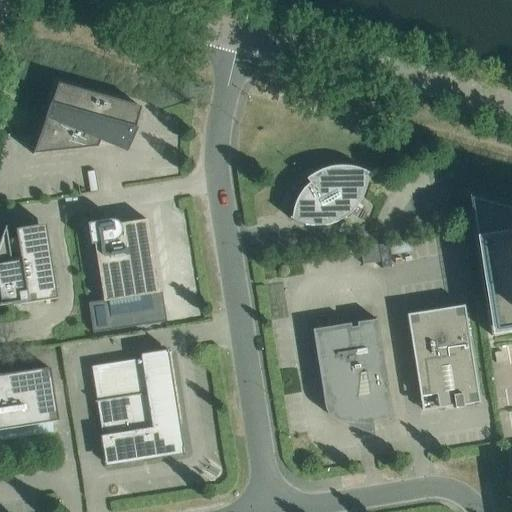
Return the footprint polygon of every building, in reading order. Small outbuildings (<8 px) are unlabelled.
[(97,148),(101,138),(124,148),(132,131),(134,132),(141,107),(58,84),(49,107),(52,108),(49,116),(46,115),(32,155),(97,148)] [(366,183),(366,174),(368,174),(368,173),(359,169),(349,167),(339,166),(330,167),(320,170),(322,175),(314,180),(307,185),(301,192),(296,200),(292,209),(291,218),(290,217),(289,219),(297,223),(306,225),(315,226),(324,226),(333,224),(341,220),(349,214),(355,208),(360,200),(364,192),(366,183)] [(87,172),(90,192),(98,190),(94,171),(87,172)] [(511,212),(511,209),(469,198),(491,336),(511,332),(511,212)] [(147,220),(119,224),(117,222),(115,221),(113,220),(111,220),(109,220),(87,224),(90,245),(94,244),(103,302),(158,293),(147,220)] [(57,299),(45,225),(15,230),(17,238),(7,239),(5,227),(4,227),(0,239),(0,306),(11,305),(11,306),(57,299)] [(362,265),(380,262),(377,245),(360,247),(362,265)] [(420,397),(422,410),(454,405),(454,409),(463,407),(463,406),(479,403),(463,306),(406,315),(419,397),(420,397)] [(312,318),(314,330),(318,355),(316,355),(324,406),(325,411),(328,415),(331,418),(335,420),(339,421),(361,423),(361,419),(371,418),(372,422),(392,419),(377,320),(356,323),(357,327),(351,328),(350,324),(316,329),(314,318),(312,318)] [(167,354),(168,354),(171,353),(171,352),(140,357),(140,359),(91,367),(96,401),(94,401),(94,403),(96,402),(102,436),(100,436),(104,464),(160,455),(159,450),(177,448),(173,426),(179,425),(179,424),(178,424),(175,407),(176,407),(176,406),(175,406),(172,390),(173,389),(173,388),(172,388),(169,372),(171,372),(170,371),(169,371),(167,354)] [(0,430),(57,421),(49,368),(0,376),(0,430)]
